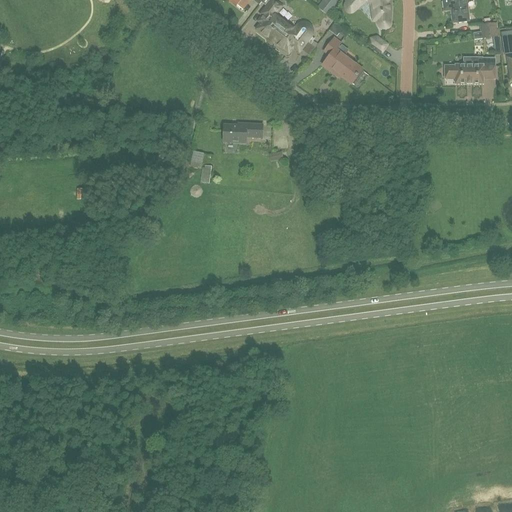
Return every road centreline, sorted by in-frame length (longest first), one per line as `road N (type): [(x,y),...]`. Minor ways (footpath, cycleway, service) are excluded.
road 1 (primary): [(511,284),(82,339),(0,332)]
road 2 (primary): [(0,346),(108,350),(511,297)]
road 3 (residential): [(283,100),(148,0)]
road 4 (residential): [(283,100),(283,82),(174,0)]
road 5 (residential): [(405,116),(308,113),(283,100)]
